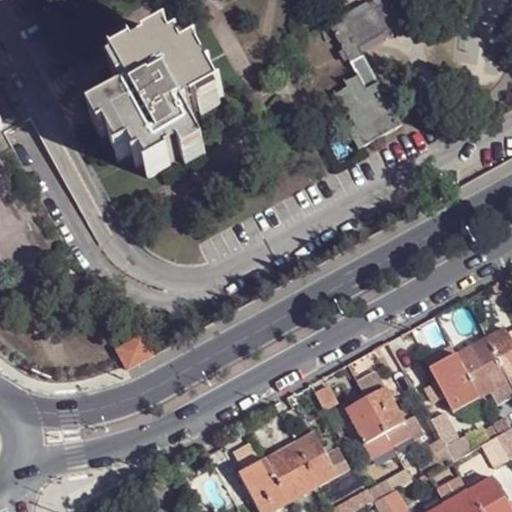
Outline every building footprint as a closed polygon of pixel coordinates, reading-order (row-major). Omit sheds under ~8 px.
[(402,128),(360,49),(414,19),(413,13),(416,11),(409,0),(374,0),(374,1),(368,6),(366,5),(342,18),(342,22),(330,28),(359,79),(346,85),(349,91),(336,97),(346,118),(350,115),(357,128),(348,132),(358,151),(402,128)] [(119,74),(132,99),(91,121),(101,139),(109,136),(123,161),(130,157),(137,169),(145,166),(151,178),(170,168),(170,163),(182,157),(187,166),(206,156),(187,117),(220,98),(199,54),(184,61),(178,49),(173,51),(168,45),(119,74)] [(429,371),(452,414),(491,392),(507,384),(511,380),(511,332),(508,335),(505,330),(429,371)] [(128,365),(154,351),(148,340),(147,337),(144,331),(117,345),(128,365)] [(356,384),(366,402),(385,391),(375,374),(356,384)] [(511,393),(511,392),(507,384),(491,392),(496,402),(511,393)] [(330,387),(316,394),(326,411),(340,405),(330,387)] [(366,402),(346,412),(359,435),(352,438),(358,449),(365,445),(372,458),(411,438),(403,425),(408,421),(403,411),(397,414),(385,391),(366,402)] [(431,421),(442,442),(457,435),(446,414),(431,421)] [(511,416),(485,432),(491,443),(499,438),(511,430),(511,416)] [(408,421),(403,425),(411,438),(414,444),(426,438),(416,418),(408,421)] [(511,430),(499,438),(511,461),(511,430)] [(421,468),(426,477),(474,452),(468,441),(463,432),(457,435),(442,442),(430,447),(436,459),(421,468)] [(240,476),(259,511),(274,511),(338,477),(315,434),(240,476)] [(491,443),(480,449),(494,474),(511,462),(511,461),(499,438),(491,443)] [(172,464),(161,470),(167,482),(178,476),(172,464)] [(408,472),(414,483),(426,477),(421,468),(420,466),(408,472)] [(399,491),(414,483),(408,472),(390,482),(396,493),(399,491)] [(510,511),(493,480),(487,483),(486,481),(467,492),(459,477),(435,490),(443,505),(430,511),(510,511)] [(385,499),(396,493),(390,482),(371,492),(377,503),(385,499)] [(396,493),(385,499),(391,511),(409,511),(399,491),(396,493)] [(333,511),(359,511),(377,503),(371,492),(334,511),(333,511)] [(206,511),(209,509),(199,500),(192,507),(197,511),(206,511)]
